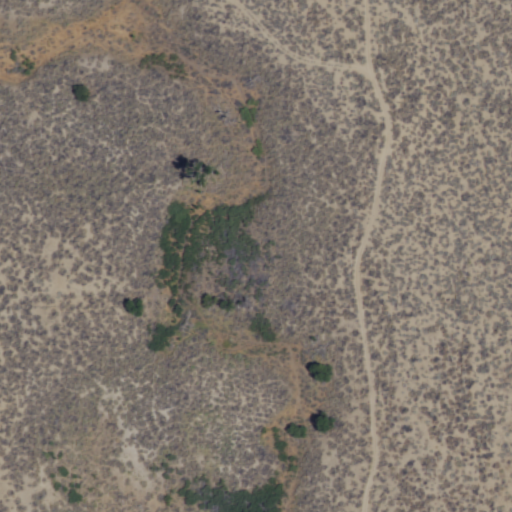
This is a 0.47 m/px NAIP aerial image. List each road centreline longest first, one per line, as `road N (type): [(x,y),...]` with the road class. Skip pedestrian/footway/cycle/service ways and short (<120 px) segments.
road 1 (track): [(371,511),(381,442),(365,265),(395,132),(373,63),(370,0)]
road 2 (track): [(242,0),(305,57),(373,63)]
